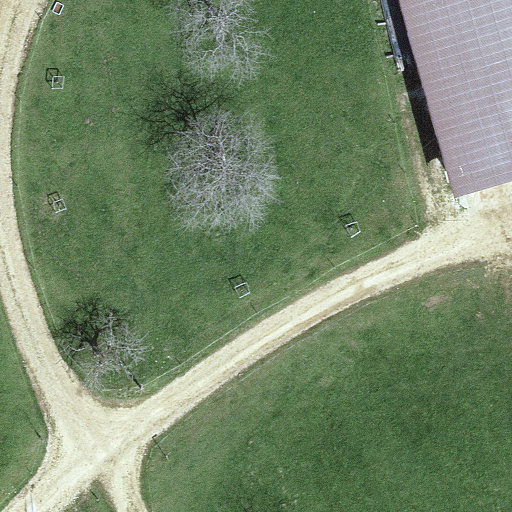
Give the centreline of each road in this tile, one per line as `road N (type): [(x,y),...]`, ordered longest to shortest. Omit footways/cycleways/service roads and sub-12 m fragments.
road 1 (track): [(511,232),(404,271),(274,336),(98,467)]
road 2 (track): [(98,467),(21,296),(0,203)]
